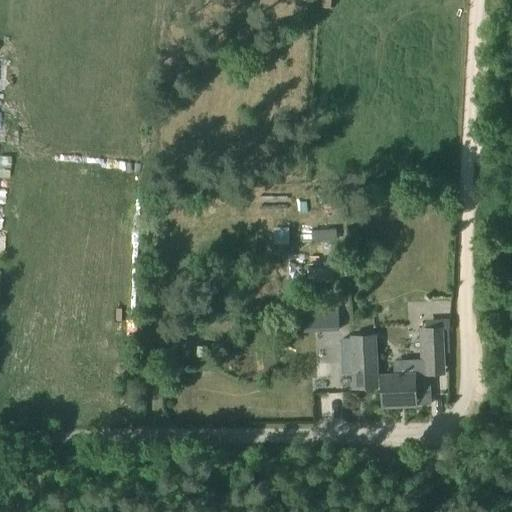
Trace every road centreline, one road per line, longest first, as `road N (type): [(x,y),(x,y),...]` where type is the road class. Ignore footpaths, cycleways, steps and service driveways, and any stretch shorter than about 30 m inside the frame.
road 1 (unclassified): [(0,442),(472,429)]
road 2 (track): [(511,427),(472,429),(483,0)]
